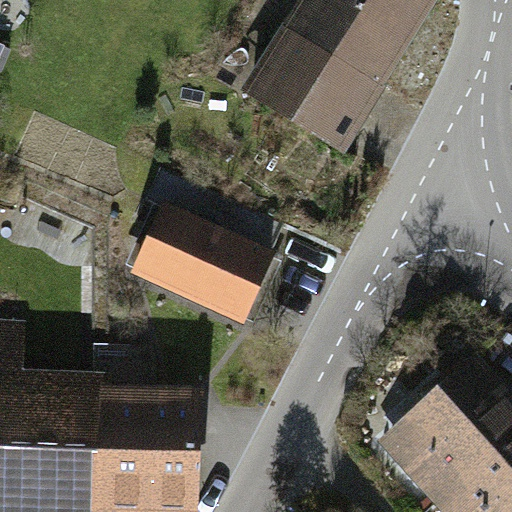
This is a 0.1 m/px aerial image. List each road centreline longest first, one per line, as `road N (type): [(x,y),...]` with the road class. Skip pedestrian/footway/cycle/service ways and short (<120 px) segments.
road 1 (residential): [(454,198),(361,304),(255,511)]
road 2 (residential): [(498,0),(454,198)]
